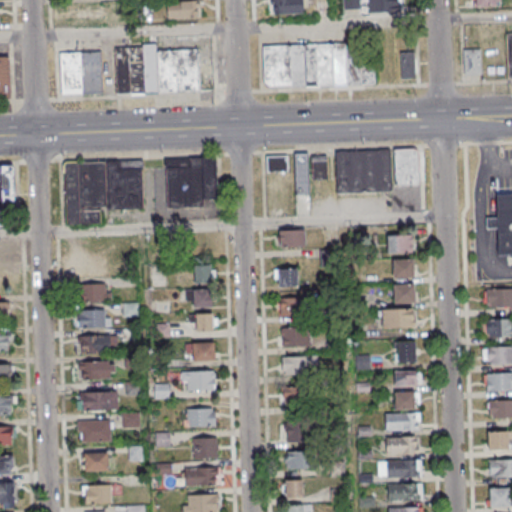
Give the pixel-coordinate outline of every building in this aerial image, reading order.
[(164,1),(194,0),(195,18),(165,18),(164,1)] [(269,0),(269,15),(304,15),(303,0),(269,0)] [(400,14),(399,0),(368,0),(368,14),(400,14)] [(101,5),(68,5),(68,22),(101,22),(101,5)] [(375,85),(374,63),(349,63),(348,44),(263,46),(264,87),(375,85)] [(116,93),(199,92),(198,49),(156,50),(156,47),(115,47),(116,93)] [(464,49),(464,76),(480,76),(480,49),(464,49)] [(102,53),(60,53),(61,95),(103,95),(102,53)] [(400,80),(415,80),(415,53),(400,53),(400,80)] [(0,99),(10,99),(9,57),(0,57),(0,99)] [(395,186),(419,186),(419,148),(395,148),(395,186)] [(391,150),(337,150),(337,193),(392,192),(391,150)] [(309,153),(295,153),(295,194),(309,194),(309,153)] [(287,154),(268,154),(268,171),(287,171),(287,154)] [(312,155),(312,179),(327,179),(327,155),(312,155)] [(204,208),(203,199),(218,198),(217,157),(164,159),(166,209),(204,208)] [(142,160),(62,163),(64,224),(100,223),(100,211),(143,210),(142,160)] [(0,215),(16,215),(15,165),(0,164),(0,215)] [(511,192),(511,252),(500,253),(499,227),(488,227),(488,217),(499,216),(498,193),(511,192)] [(304,246),(304,229),(277,229),(277,246),(304,246)] [(386,235),(386,253),(412,253),(412,235),(386,235)] [(77,274),(107,274),(107,256),(77,256),(77,274)] [(414,260),(394,260),(394,279),(414,279),(414,260)] [(194,265),(194,283),(212,283),(212,264),(194,265)] [(297,268),(275,268),(275,286),(297,286),(297,268)] [(109,301),(109,283),(79,283),(79,301),(109,301)] [(393,285),(393,303),(414,303),(414,285),(393,285)] [(211,306),(211,289),(192,289),(192,306),(211,306)] [(511,289),(485,290),(485,307),(511,306),(511,289)] [(279,315),(304,315),(304,297),(279,297),(279,315)] [(76,309),(76,326),(109,326),(109,309),(76,309)] [(414,327),(414,309),(378,309),(378,327),(414,327)] [(213,330),(213,313),(192,313),(192,330),(213,330)] [(511,320),(485,320),(485,338),(511,338),(511,320)] [(309,346),(309,327),(281,327),(281,346),(309,346)] [(109,353),(109,335),(78,335),(78,353),(109,353)] [(415,363),(415,340),(395,340),(395,363),(415,363)] [(189,341),(188,360),(214,360),(214,342),(189,341)] [(511,347),(485,347),(485,365),(511,365),(511,347)] [(282,355),(282,373),(317,373),(317,355),(282,355)] [(77,378),(114,378),(114,361),(77,361),(77,378)] [(0,365),(0,384),(9,384),(9,365),(0,365)] [(214,391),(214,370),(182,370),(182,391),(214,391)] [(394,370),(394,385),(419,385),(419,370),(394,370)] [(511,373),(485,374),(485,391),(511,391),(511,373)] [(310,405),(310,388),(283,388),(283,405),(310,405)] [(416,409),(416,391),(395,391),(395,409),(416,409)] [(118,410),(118,392),(77,392),(77,410),(118,410)] [(0,415),(10,416),(10,396),(0,396),(0,415)] [(488,418),(511,417),(511,399),(488,400),(488,418)] [(185,409),(185,426),(214,426),(214,409),(185,409)] [(389,413),(422,412),(423,428),(389,430),(389,413)] [(123,426),(139,426),(139,415),(130,415),(130,420),(123,420),(123,426)] [(77,441),(112,441),(112,420),(77,420),(77,441)] [(310,441),(310,422),(285,422),(285,441),(310,441)] [(11,426),(0,426),(0,444),(11,444),(11,426)] [(487,430),(487,449),(507,449),(507,430),(487,430)] [(390,436),(423,435),(424,452),(390,453),(390,436)] [(217,438),(192,438),(192,458),(217,458),(217,438)] [(130,458),(139,458),(139,446),(130,446),(130,458)] [(310,450),(287,451),(287,468),(310,467),(310,450)] [(107,470),(107,452),(81,452),(82,470),(107,470)] [(0,455),(0,473),(13,473),(13,455),(0,455)] [(391,460),(424,459),(425,475),(391,476),(391,460)] [(511,459),(488,460),(488,477),(511,477),(511,459)] [(343,475),(343,465),(331,465),(330,474),(343,475)] [(183,486),(219,486),(219,467),(183,467),(183,486)] [(286,480),(305,479),(306,497),(287,497),(286,480)] [(0,506),(13,506),(13,482),(0,482),(0,506)] [(392,484),(426,482),(426,499),(393,500),(392,484)] [(110,503),(110,484),(82,484),(82,503),(110,503)] [(510,488),(488,488),(488,508),(510,508),(510,488)] [(218,511),(219,495),(183,495),(182,511),(218,511)]
